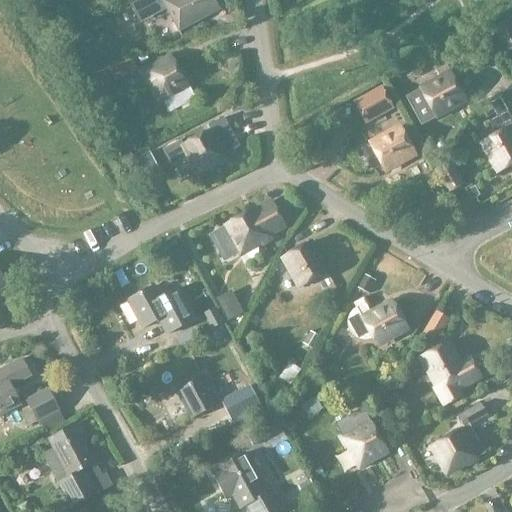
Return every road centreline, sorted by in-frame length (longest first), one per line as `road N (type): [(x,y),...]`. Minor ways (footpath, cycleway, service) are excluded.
road 1 (residential): [(55,273),(274,174)]
road 2 (residential): [(44,330),(97,399),(158,511)]
road 3 (residential): [(429,259),(296,179),(274,174)]
road 4 (residential): [(274,174),(252,0)]
